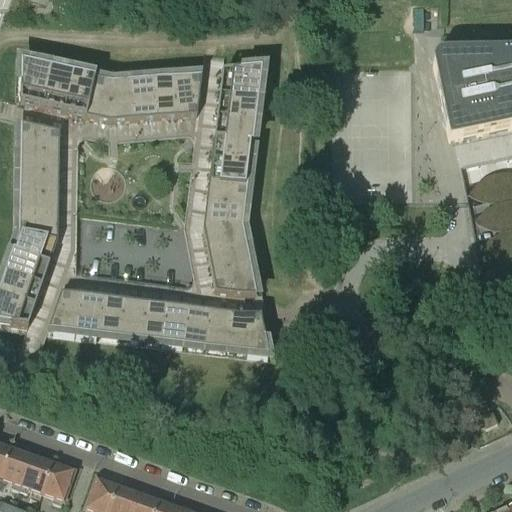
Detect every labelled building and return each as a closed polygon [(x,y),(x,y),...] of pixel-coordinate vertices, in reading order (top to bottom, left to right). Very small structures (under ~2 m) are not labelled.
[(511,44),(511,56),(441,57),(439,57),(437,58),(436,59),(434,60),(433,62),(432,64),(432,66),(432,67),(432,69),(448,146),(511,132),(511,44)] [(41,113),(50,75),(20,68),(19,107),(41,113)] [(50,75),(41,113),(62,117),(71,80),(50,75)] [(257,106),(260,76),(221,78),(218,101),(257,106)] [(62,117),(84,122),(92,85),(71,80),(62,117)] [(173,84),(176,123),(195,121),(200,81),(173,84)] [(151,85),(155,124),(176,123),(173,84),(151,85)] [(108,128),(111,89),(92,85),(84,122),(108,128)] [(130,87),(133,126),(155,124),(151,85),(130,87)] [(111,89),(108,128),(133,126),(130,87),(111,89)] [(216,122),(254,127),(257,106),(218,101),(216,122)] [(216,122),(213,144),(251,149),(254,127),(216,122)] [(20,128),(19,156),(58,156),(58,137),(20,128)] [(251,149),(213,144),(210,165),(249,170),(251,149)] [(19,177),(58,178),(58,156),(19,156),(19,177)] [(207,187),(246,192),(249,170),(210,165),(207,187)] [(18,199),(57,199),(58,178),(19,177),(18,199)] [(207,187),(205,208),(243,213),(246,192),(207,187)] [(57,221),(57,199),(18,199),(18,220),(57,221)] [(202,233),(241,232),(243,213),(205,208),(202,233)] [(18,239),(56,246),(57,221),(18,220),(18,239)] [(241,232),(202,233),(207,258),(245,251),(241,232)] [(11,257),(48,270),(56,246),(18,239),(11,257)] [(211,279),(248,272),(245,251),(207,258),(211,279)] [(4,278),(41,291),(48,270),(11,257),(4,278)] [(211,279),(214,297),(254,302),(248,272),(211,279)] [(0,290),(0,299),(34,311),(41,291),(4,278),(0,290)] [(79,299),(60,297),(47,334),(74,337),(79,299)] [(34,311),(0,299),(0,329),(27,333),(34,311)] [(101,302),(79,299),(74,337),(96,340),(101,302)] [(122,304),(101,302),(96,340),(117,343),(122,304)] [(143,307),(122,304),(117,343),(139,345),(143,307)] [(165,310),(143,307),(139,345),(160,348),(165,310)] [(186,312),(165,310),(160,348),(182,351),(186,312)] [(208,315),(186,312),(182,351),(203,353),(208,315)] [(229,317),(208,315),(203,353),(224,356),(229,317)] [(224,356),(267,361),(259,321),(229,317),(224,356)] [(491,416),(480,422),(485,433),(497,428),(491,416)] [(0,481),(10,453),(0,448),(0,481)] [(31,460),(10,453),(0,481),(0,483),(12,487),(10,493),(18,496),(31,460)] [(52,467),(31,460),(18,496),(27,499),(29,493),(41,498),(52,467)] [(73,475),(52,467),(41,498),(53,502),(51,507),(60,511),(73,475)] [(109,511),(117,491),(95,483),(85,511),(109,511)] [(132,511),(137,498),(117,491),(109,511),(132,511)] [(155,511),(158,506),(137,498),(132,511),(155,511)]
